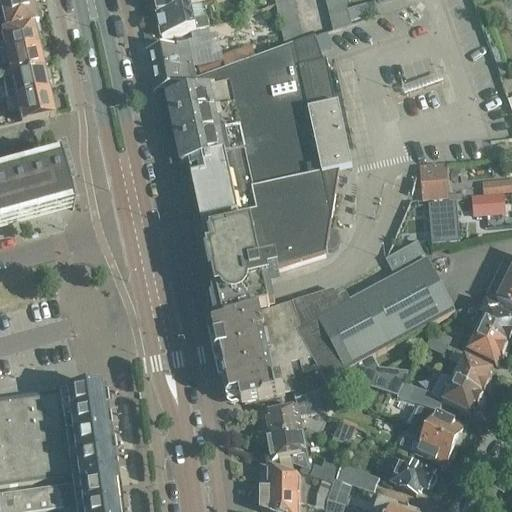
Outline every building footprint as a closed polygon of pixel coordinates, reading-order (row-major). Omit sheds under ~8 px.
[(0,0),(0,8),(4,7),(32,1),(31,0),(0,0)] [(153,0),(157,16),(198,7),(196,0),(153,0)] [(511,0),(503,0),(497,3),(500,12),(511,8),(511,0)] [(0,17),(1,17),(5,31),(37,24),(32,1),(4,7),(0,8),(0,17)] [(280,16),(297,13),(295,2),(278,6),(280,16)] [(328,8),(330,19),(348,13),(348,12),(346,3),(328,8)] [(348,12),(348,13),(351,25),(377,17),(374,5),(348,12)] [(201,21),(199,11),(198,7),(157,16),(162,40),(191,34),(209,30),(207,19),(201,21)] [(299,23),(297,13),(280,16),(282,26),(299,23)] [(348,13),(330,19),(334,33),(352,28),(351,25),(348,13)] [(235,23),(221,27),(209,30),(191,34),(193,47),(237,35),(235,23)] [(284,37),(301,33),(299,23),(282,26),(284,37)] [(0,55),(7,54),(38,47),(35,36),(40,36),(37,24),(5,31),(0,32),(3,45),(0,45),(0,55)] [(284,37),(286,47),(304,43),(301,33),(284,37)] [(197,82),(155,95),(157,100),(160,114),(170,112),(171,117),(172,121),(171,121),(171,123),(171,125),(173,126),(179,156),(181,156),(185,155),(186,160),(179,162),(181,167),(182,169),(182,170),(183,172),(184,173),(185,174),(187,174),(188,175),(190,175),(191,175),(209,256),(210,257),(208,259),(207,260),(206,262),(205,264),(204,265),(204,267),(204,269),(205,271),(206,273),(207,274),(208,276),(209,277),(211,278),(213,278),(215,279),(220,277),(221,280),(209,283),(216,310),(218,323),(223,322),(224,327),(259,316),(259,314),(276,310),(273,296),(270,283),(269,283),(268,279),(280,277),(279,273),(327,258),(327,253),(329,253),(331,253),(333,253),(334,252),(336,251),(337,250),(338,248),(339,246),(340,245),(340,243),(340,241),(339,239),(339,237),(338,236),(337,234),(335,233),(334,232),(332,232),(331,231),(340,175),(353,172),(339,107),(337,108),(327,62),(324,63),(321,55),(317,44),(316,40),(315,39),(304,43),(295,46),(294,46),(256,60),(225,71),(201,80),(197,82)] [(189,45),(146,54),(152,80),(153,86),(155,95),(197,82),(189,45)] [(0,65),(7,64),(10,77),(43,69),(38,47),(7,54),(0,55),(0,65)] [(221,58),(196,66),(201,80),(225,71),(221,58)] [(6,102),(7,102),(48,92),(46,84),(48,83),(50,80),(48,72),(45,70),(43,70),(43,69),(10,77),(1,80),(6,102)] [(439,76),(402,89),(404,97),(442,84),(439,76)] [(21,123),(54,115),(58,114),(58,113),(54,114),(48,92),(7,102),(9,111),(18,109),(21,123)] [(73,211),(58,158),(57,158),(59,164),(0,180),(0,225),(70,205),(72,211),(73,211)] [(423,202),(444,200),(442,169),(421,170),(423,202)] [(511,182),(498,184),(499,198),(511,196),(511,182)] [(511,196),(499,198),(463,201),(464,220),(511,216),(511,196)] [(432,247),(460,245),(456,204),(428,207),(432,247)] [(333,292),(292,305),(300,332),(297,334),(325,387),(355,371),(456,316),(427,263),(425,259),(423,256),(417,245),(403,253),(386,263),(395,280),(350,305),(345,297),(337,301),(333,292)] [(488,297),(496,301),(509,275),(501,271),(488,297)] [(511,275),(497,305),(511,312),(511,275)] [(483,320),(477,331),(509,347),(509,346),(511,347),(511,346),(511,344),(511,321),(499,315),(501,311),(486,304),(479,318),(483,320)] [(224,327),(213,330),(214,336),(215,336),(215,338),(224,375),(228,380),(232,401),(246,398),(247,405),(245,405),(245,408),(284,398),(281,384),(292,381),(297,401),(294,402),(295,403),(311,397),(319,394),(328,391),(325,387),(297,334),(300,332),(292,305),(273,311),(270,312),(259,316),(224,327)] [(509,347),(477,331),(466,353),(497,368),(501,361),(503,362),(504,360),(505,358),(508,352),(509,350),(510,348),(509,347)] [(430,340),(455,352),(458,343),(434,332),(430,340)] [(451,360),(455,352),(430,340),(426,349),(451,360)] [(462,360),(453,382),(484,396),(486,397),(491,384),(490,384),(494,374),(462,360)] [(355,371),(325,387),(328,391),(330,394),(358,378),(355,371)] [(397,399),(398,400),(404,387),(384,379),(383,381),(374,377),(370,388),(379,393),(380,392),(397,399)] [(484,396),(453,382),(443,404),(404,387),(398,400),(437,416),(442,404),(473,417),(476,410),(479,411),(485,398),(483,397),(484,396)] [(56,511),(63,511),(62,511),(115,511),(111,478),(98,389),(0,402),(0,470),(3,489),(76,479),(77,482),(77,487),(0,498),(0,507),(7,506),(7,511),(56,511)] [(319,394),(311,397),(314,411),(326,417),(331,397),(319,394)] [(266,427),(263,430),(264,436),(268,438),(268,440),(303,434),(300,420),(315,417),(314,411),(311,397),(295,403),(297,411),(264,417),(266,427)] [(407,425),(426,434),(456,448),(456,447),(459,448),(463,440),(461,439),(465,430),(435,416),(415,407),(407,425)] [(347,431),(340,446),(348,449),(355,434),(347,431)] [(303,434),(268,440),(273,463),(292,459),(294,467),(310,473),(307,457),(303,434)] [(456,448),(426,434),(421,445),(408,438),(403,440),(400,447),(445,469),(450,460),(453,460),(456,454),(455,451),(456,448)] [(436,477),(403,463),(393,487),(401,490),(401,491),(416,498),(420,490),(429,493),(429,492),(434,490),(437,483),(435,478),(436,477)] [(337,476),(335,483),(342,485),(374,497),(380,483),(341,468),(339,472),(337,476)] [(300,480),(269,469),(269,477),(261,477),(261,492),(269,492),(300,503),(300,480)] [(322,470),(318,484),(322,486),(332,489),(335,483),(337,476),(322,470)] [(335,505),(342,485),(335,483),(332,489),(328,498),(328,503),(335,505)] [(318,496),(316,510),(325,511),(326,511),(328,503),(328,498),(332,489),(322,486),(318,496)] [(299,511),(300,503),(269,492),(261,492),(261,511),(299,511)] [(406,511),(379,502),(375,511),(406,511)]
